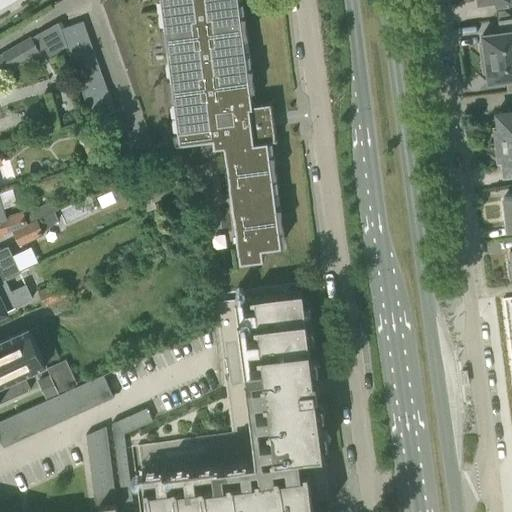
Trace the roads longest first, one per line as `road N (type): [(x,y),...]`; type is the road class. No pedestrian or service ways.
road 1 (secondary): [(455,511),(384,0)]
road 2 (secondary): [(350,0),(418,511)]
road 3 (residential): [(304,0),(368,511)]
road 4 (residential): [(488,458),(431,0)]
